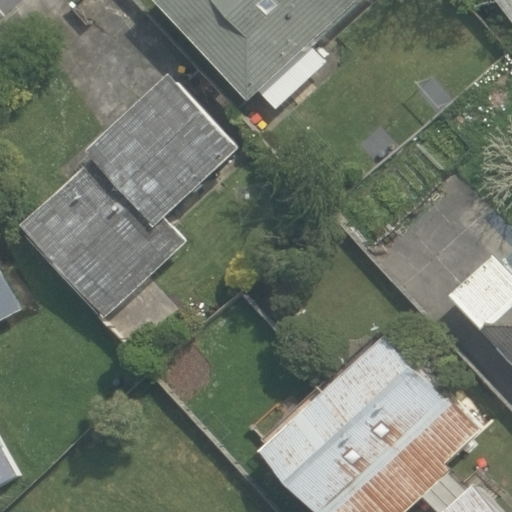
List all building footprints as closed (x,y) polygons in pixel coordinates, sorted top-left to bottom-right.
[(366,0),(165,0),(259,99),(265,94),(281,110),(332,62),(316,47),(366,0)] [(249,145),(179,74),(94,149),(101,156),(29,222),(111,317),(193,240),(173,216),(249,145)] [(511,237),(453,168),(366,243),(427,313),(511,240),(511,237)] [(511,350),(511,259),(504,252),(460,293),(511,350)] [(0,323),(29,308),(0,254),(0,323)] [(507,511),(481,483),(473,490),(457,470),(460,469),(454,463),(489,428),(392,325),(264,437),(328,511),(400,511),(409,504),(415,510),(429,496),(443,511),(507,511)] [(0,486),(24,473),(0,431),(0,486)]
